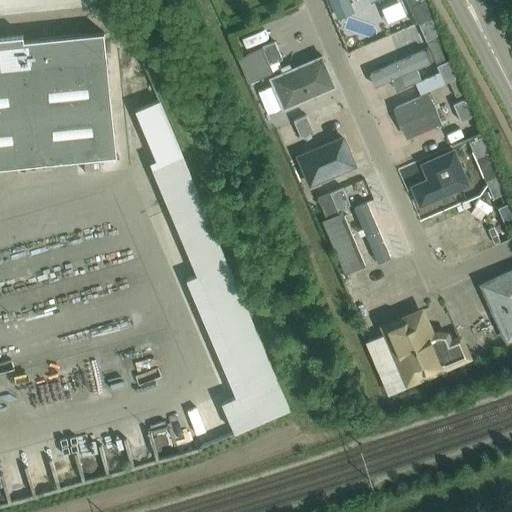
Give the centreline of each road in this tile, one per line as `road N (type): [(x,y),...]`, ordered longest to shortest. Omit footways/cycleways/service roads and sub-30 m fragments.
road 1 (unknown): [(0,217),(104,188),(133,192),(205,368),(187,384),(0,440)]
road 2 (residential): [(311,0),(423,274),(438,282),(511,250)]
